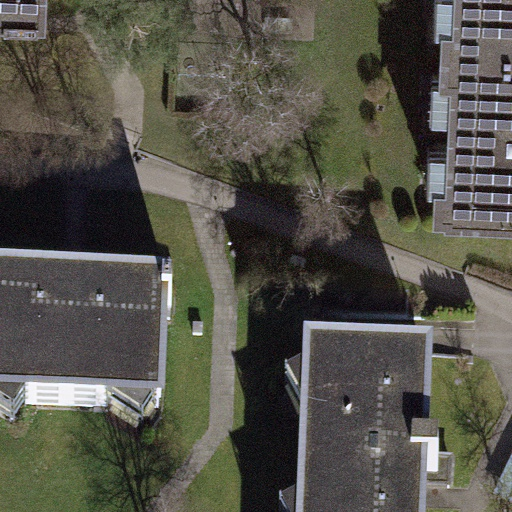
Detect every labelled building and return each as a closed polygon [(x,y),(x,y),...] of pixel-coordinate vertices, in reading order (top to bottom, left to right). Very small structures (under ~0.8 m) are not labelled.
[(0,0),(0,22),(44,24),(44,0),(0,0)] [(511,0),(444,0),(443,15),(511,17),(511,0)] [(511,17),(443,15),(437,188),(511,190),(511,17)] [(158,289),(0,281),(0,406),(152,414),(158,289)] [(435,511),(439,394),(312,390),(307,511),(435,511)]
